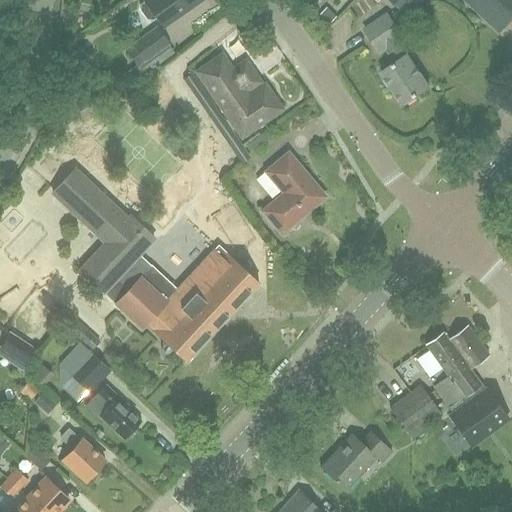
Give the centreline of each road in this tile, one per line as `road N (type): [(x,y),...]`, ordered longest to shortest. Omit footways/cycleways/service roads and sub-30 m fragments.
road 1 (tertiary): [(175,511),(442,226)]
road 2 (tertiary): [(442,226),(406,193),(266,0)]
road 3 (residential): [(0,170),(39,92),(46,0)]
